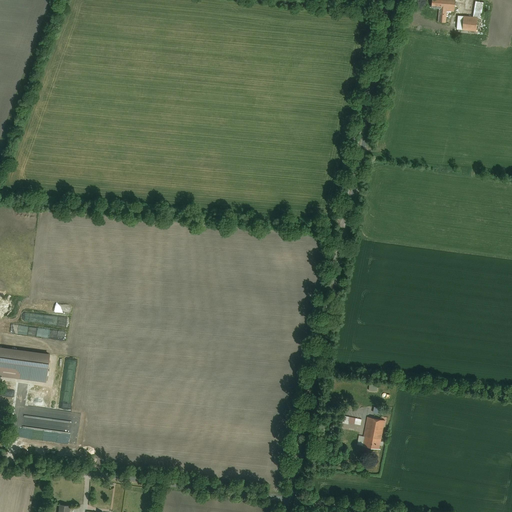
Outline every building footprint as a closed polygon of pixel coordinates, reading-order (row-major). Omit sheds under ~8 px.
[(455,0),(431,0),(431,9),(440,9),(447,10),(453,11),(454,11),(455,0)] [(446,23),(447,10),(440,9),(438,22),(446,23)] [(477,18),(463,17),(462,30),(476,31),(477,18)] [(0,349),(0,378),(46,384),(50,356),(0,349)] [(342,421),(361,425),(362,418),(343,415),(342,421)] [(359,437),(357,446),(379,450),(385,421),(367,418),(364,438),(359,437)]
